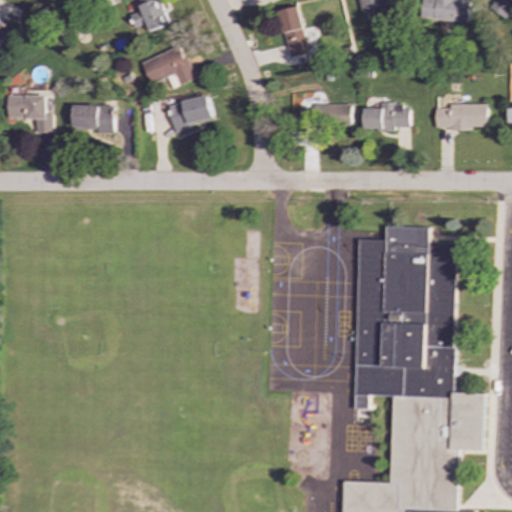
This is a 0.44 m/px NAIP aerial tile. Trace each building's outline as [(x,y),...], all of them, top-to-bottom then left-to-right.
[(169,25),(163,8),(162,9),(158,0),(138,0),(142,11),(130,15),(138,36),(169,25)] [(388,14),(385,0),(359,0),(363,19),(388,14)] [(467,23),(470,0),(422,0),(421,17),(467,23)] [(511,0),(492,0),(488,7),(508,19),(511,12),(511,0)] [(308,54),(300,6),(280,10),(289,57),(308,54)] [(0,45),(11,28),(0,20),(0,45)] [(149,83),(175,74),(179,85),(195,79),(182,46),(141,61),(149,83)] [(8,119),(36,118),(36,133),(53,133),(53,114),(47,114),(46,95),(8,96),(8,119)] [(213,119),(209,97),(170,104),(175,132),(192,129),(191,123),(213,119)] [(365,107),(365,130),(396,130),(396,127),(410,127),(410,108),(403,108),(403,102),(383,103),(383,107),(365,107)] [(352,104),(316,104),(316,108),(301,108),(300,127),(352,128),(352,104)] [(487,104),(449,104),(449,108),(436,108),(436,129),(473,130),(473,126),(487,127),(487,104)] [(114,105),(73,106),(74,131),(115,130),(114,105)] [(342,511),(476,511),(477,511),(459,511),(461,449),(485,450),(487,393),(454,392),(455,376),(461,376),(462,366),(455,366),(458,243),(431,242),(431,228),(388,227),(388,240),(360,240),(355,408),(368,409),(369,396),(393,396),(391,482),(343,481),(342,511)]
